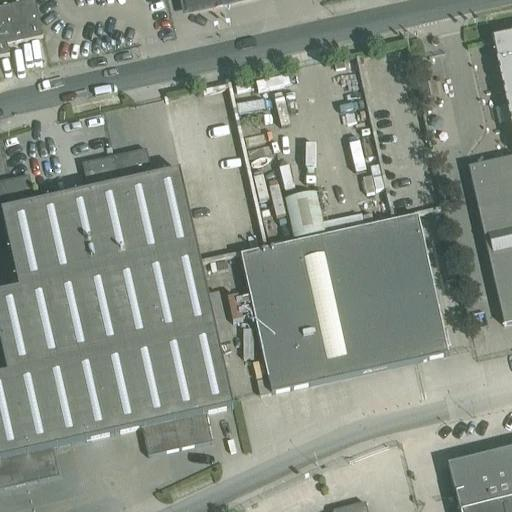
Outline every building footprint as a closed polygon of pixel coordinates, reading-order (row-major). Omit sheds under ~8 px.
[(245,0),(184,0),(187,13),(245,0)] [(42,39),(34,2),(0,9),(0,58),(9,56),(7,47),(42,39)] [(511,325),(511,37),(494,42),(511,124),(511,160),(469,170),(504,327),(511,325)] [(233,410),(180,174),(152,180),(146,152),(82,166),(88,194),(35,206),(29,178),(0,184),(0,207),(19,292),(0,296),(0,344),(7,377),(0,378),(0,492),(59,480),(53,451),(142,431),(148,459),(216,444),(209,416),(233,410)] [(448,358),(423,242),(418,219),(241,258),(268,382),(271,397),(448,358)] [(271,397),(268,382),(257,384),(260,399),(271,397)] [(511,511),(511,452),(448,468),(459,511),(511,511)]
